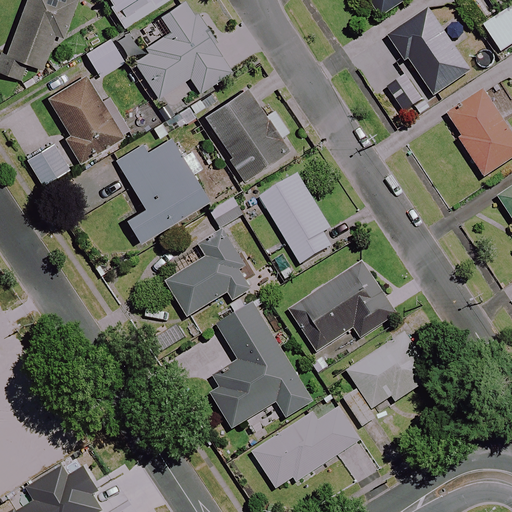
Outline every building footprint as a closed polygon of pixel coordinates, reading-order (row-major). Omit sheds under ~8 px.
[(92,10),(69,0),(30,0),(0,66),(0,72),(18,80),(26,63),(41,70),(57,35),(63,39),(73,17),(86,23),(92,10)] [(172,0),(108,0),(125,28),(172,0)] [(410,0),(368,0),(381,19),(410,0)] [(197,19),(187,3),(162,18),(172,34),(148,48),(152,54),(136,63),(158,99),(192,79),(199,91),(233,71),(201,17),(197,19)] [(472,73),(430,11),(390,38),(406,63),(410,61),(435,98),(472,73)] [(142,51),(134,33),(120,39),(128,57),(142,51)] [(126,63),(111,40),(87,55),(101,78),(126,63)] [(66,141),(80,164),(129,134),(135,143),(166,124),(151,100),(122,117),(116,107),(107,112),(87,78),(48,101),(71,138),(66,141)] [(288,155),(250,92),(206,119),(245,182),(288,155)] [(511,160),(511,134),(485,94),(450,117),(464,139),(461,141),(486,178),(511,160)] [(181,159),(171,140),(148,154),(143,146),(117,162),(146,209),(127,221),(141,244),(210,203),(193,175),(203,169),(193,152),(181,159)] [(70,171),(55,146),(28,162),(43,187),(70,171)] [(331,229),(299,177),(262,200),(302,266),(332,247),(324,234),(331,229)] [(511,192),(500,200),(511,218),(511,192)] [(244,216),(235,200),(212,213),(221,229),(244,216)] [(257,288),(224,234),(200,249),(207,260),(167,284),(189,320),(228,295),(233,303),(257,288)] [(363,265),(291,313),(320,356),(310,363),(320,376),(365,346),(361,340),(397,317),(363,265)] [(313,403),(255,307),(220,327),(241,363),(219,376),(225,386),(211,394),(234,431),(278,404),(287,419),(313,403)] [(343,399),(363,429),(379,419),(373,410),(393,397),(396,403),(434,379),(406,335),(349,371),(359,388),(343,399)] [(16,420),(0,394),(0,480),(3,486),(57,454),(42,430),(31,436),(20,418),(16,420)] [(361,442),(340,409),(320,422),(315,413),(253,453),(277,490),(295,479),(298,483),(361,442)]
